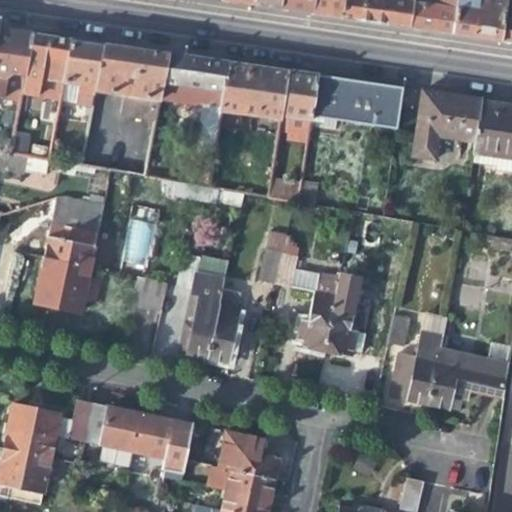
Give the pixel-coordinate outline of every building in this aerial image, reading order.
[(251,0),(251,6),(271,9),(280,11),(281,0),(251,0)] [(281,0),(280,11),(295,13),(309,15),(311,0),(281,0)] [(311,0),(309,15),(329,18),(340,20),(342,0),(311,0)] [(342,0),(340,20),(372,24),(405,29),(408,0),(342,0)] [(408,0),(405,29),(425,32),(449,36),(454,0),(408,0)] [(454,0),(449,36),(474,39),(496,43),(500,19),(502,0),(454,0)] [(511,19),(500,19),(496,43),(511,45),(511,19)] [(10,75),(23,78),(32,35),(14,32),(0,29),(0,95),(3,81),(10,75)] [(59,102),(63,83),(71,40),(53,38),(32,35),(23,78),(20,95),(59,102)] [(91,108),(94,91),(103,45),(87,42),(71,40),(63,83),(77,86),(74,105),(91,108)] [(154,120),(161,85),(166,54),(134,49),(116,47),(103,45),(94,91),(122,96),(119,115),(154,120)] [(171,102),(205,107),(221,110),(227,63),(196,59),(179,56),(166,54),(161,85),(174,87),(171,102)] [(280,122),(280,117),(287,72),(261,68),(227,63),(221,110),(220,113),(280,122)] [(306,142),(310,117),(316,76),(301,74),(287,72),(280,117),(301,120),(298,140),(306,142)] [(394,130),(400,89),(361,83),(316,76),(310,117),(394,130)] [(436,137),(473,142),(480,100),(450,96),(421,92),(411,157),(432,160),(436,137)] [(511,105),(480,100),(473,142),(471,152),(494,156),(492,170),(492,173),(511,176),(511,105)] [(200,187),(209,189),(212,167),(213,157),(215,142),(220,113),(221,110),(205,107),(198,151),(206,152),(200,187)] [(273,167),(277,138),(266,136),(261,165),(273,167)] [(226,145),(215,142),(213,157),(224,159),(226,145)] [(469,166),(492,170),(494,156),(471,152),(469,166)] [(0,170),(23,175),(25,158),(8,155),(0,153),(0,170)] [(223,169),(212,167),(209,189),(219,190),(223,169)] [(120,173),(110,172),(108,184),(118,186),(120,173)] [(242,194),(268,199),(269,188),(270,186),(244,182),(242,194)] [(300,182),(298,193),(297,203),(313,206),(315,185),(300,182)] [(298,193),(269,188),(268,199),(292,203),(297,203),(298,193)] [(47,228),(41,257),(70,262),(88,266),(100,204),(54,195),(47,228)] [(256,279),(273,284),(280,254),(285,233),(267,229),(256,279)] [(510,240),(485,235),(483,249),(508,252),(510,240)] [(184,354),(205,358),(215,319),(222,288),(225,277),(195,271),(198,258),(183,254),(176,283),(191,287),(188,301),(196,302),(189,332),(181,330),(179,344),(186,346),(184,354)] [(273,284),(288,287),(292,272),(295,257),(280,254),(273,284)] [(81,300),(88,266),(70,262),(41,257),(34,291),(53,295),(81,300)] [(310,348),(323,351),(335,297),(338,282),(292,272),(288,287),(313,292),(307,321),(300,319),(296,339),(303,340),(302,347),(310,348)] [(340,274),(338,282),(335,297),(356,301),(362,303),(367,279),(340,274)] [(164,282),(136,276),(130,302),(158,308),(164,282)] [(239,291),(222,288),(215,319),(205,358),(223,362),(227,362),(228,356),(235,358),(238,344),(231,342),(239,308),(236,307),(239,291)] [(350,331),(356,301),(335,297),(323,351),(344,356),(346,350),(350,351),(363,353),(367,335),(350,331)] [(390,315),(383,347),(400,350),(406,318),(390,315)] [(405,402),(426,406),(436,356),(439,338),(418,334),(414,358),(397,354),(388,395),(405,398),(405,402)] [(505,370),(436,356),(426,406),(446,409),(449,396),(460,398),(464,399),(466,389),(500,395),(505,370)] [(67,439),(83,442),(91,404),(75,401),(67,439)] [(83,442),(132,452),(140,413),(117,409),(106,407),(91,404),(83,442)] [(132,452),(165,458),(183,462),(184,460),(191,423),(168,419),(140,413),(132,452)] [(10,414),(2,448),(49,458),(55,424),(34,419),(35,417),(25,415),(24,417),(10,414)] [(262,440),(236,435),(222,433),(215,467),(229,470),(272,480),(274,469),(277,458),(258,454),(262,440)] [(42,491),(49,458),(2,448),(0,458),(0,482),(10,484),(42,491)] [(181,473),(183,462),(165,458),(162,468),(181,473)] [(229,470),(224,491),(268,500),(270,492),(272,480),(229,470)] [(415,511),(422,479),(405,476),(404,475),(398,507),(415,511)] [(39,505),(42,491),(10,484),(7,498),(23,501),(39,505)] [(224,491),(220,510),(228,511),(265,511),(266,509),(268,500),(224,491)]
